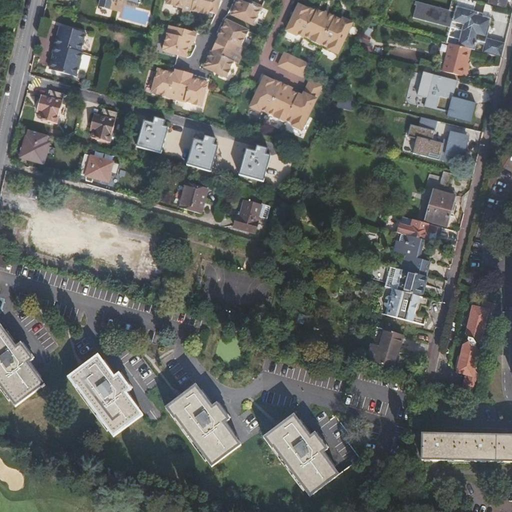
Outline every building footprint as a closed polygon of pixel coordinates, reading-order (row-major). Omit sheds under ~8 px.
[(184,20),(189,0),(167,0),(165,10),(181,15),(180,19),(184,20)] [(189,0),(184,20),(189,21),(190,17),(206,21),(207,17),(215,19),(219,1),(213,0),(189,0)] [(237,0),(237,2),(231,14),(253,25),(263,3),(256,0),(237,0)] [(466,0),(457,0),(456,6),(483,13),(482,15),(492,18),(495,8),(466,0)] [(456,28),(452,44),(472,49),(474,50),(477,40),(485,43),(482,52),(501,57),(505,42),(487,37),(492,18),(482,15),(483,13),(456,6),(455,11),(424,2),(420,18),(456,28)] [(317,9),(316,11),(308,7),(308,9),(299,4),(286,31),(296,36),(296,34),(303,38),(304,36),(315,41),(314,43),(321,46),(321,44),(329,48),(328,49),(338,54),(353,22),(343,18),(342,19),(329,13),(328,14),(317,9)] [(222,29),(218,36),(215,43),(241,56),(244,48),(239,46),(247,30),(226,20),(222,29)] [(86,34),(60,27),(56,41),(82,48),(86,34)] [(189,45),(191,46),(193,46),(195,38),(167,31),(161,56),(184,62),(187,52),(189,45)] [(82,48),(56,41),(53,54),(54,54),(49,69),(76,77),(83,53),(81,53),(82,50),(82,48)] [(241,56),(215,43),(211,51),(207,58),(203,66),(224,77),(232,61),(237,63),(241,56)] [(452,44),(451,44),(443,72),(467,78),(469,69),(466,69),(468,63),(472,49),(452,44)] [(309,64),(284,53),(278,65),(303,77),(309,64)] [(152,93),(176,99),(184,71),(175,69),(175,73),(174,75),(167,73),(157,71),(152,93)] [(207,83),(198,81),(191,79),(191,77),(192,73),(184,71),(176,99),(202,106),(207,83)] [(427,108),(449,113),(453,98),(457,81),(435,76),(433,84),(425,82),(421,99),(429,101),(427,108)] [(273,81),(264,77),(250,107),(260,112),(261,110),(275,117),(274,118),(284,122),(284,121),(292,125),(292,126),(301,131),(323,86),(310,80),(302,96),(288,89),(289,87),(274,80),(273,81)] [(37,118),(55,123),(62,94),(48,90),(45,97),(39,96),(35,111),(38,112),(37,118)] [(453,98),(449,113),(448,116),(471,122),(475,104),(453,98)] [(90,136),(109,141),(117,112),(102,108),(100,115),(93,113),(89,128),(92,129),(90,136)] [(437,121),(422,117),(418,131),(433,135),(437,121)] [(137,147),(160,154),(167,128),(162,127),(163,121),(154,118),(152,124),(144,121),(137,147)] [(48,135),(27,129),(20,158),(43,165),(48,144),(46,143),(48,135)] [(446,158),(461,161),(467,138),(452,134),(446,158)] [(186,165),(211,172),(218,147),(213,145),(214,139),(205,136),(203,142),(193,140),(186,165)] [(238,176),(262,183),(269,157),(263,155),(265,149),(255,146),(253,153),(245,150),(238,176)] [(113,162),(84,154),(79,174),(108,182),(111,169),(113,162)] [(449,174),(442,172),(439,185),(445,186),(449,174)] [(179,209),(200,215),(207,189),(186,183),(179,209)] [(426,221),(447,227),(456,192),(435,187),(426,221)] [(233,228),(253,234),(262,205),(244,200),(239,217),(237,216),(233,228)] [(414,220),(405,218),(402,234),(424,240),(426,231),(439,235),(440,228),(430,225),(414,220)] [(102,266),(128,273),(135,244),(47,219),(39,248),(65,255),(68,243),(105,253),(102,266)] [(424,240),(402,234),(400,242),(396,240),(393,253),(405,256),(404,262),(402,261),(399,270),(404,271),(427,278),(431,262),(420,259),(424,240)] [(404,271),(399,270),(398,269),(393,286),(399,288),(404,271)] [(427,278),(404,271),(399,288),(393,286),(392,289),(393,289),(421,297),(427,278)] [(431,308),(433,300),(421,297),(393,289),(391,296),(390,296),(387,298),(385,305),(387,308),(388,308),(386,315),(407,320),(426,325),(428,317),(416,314),(414,312),(415,306),(420,304),(431,308)] [(496,313),(498,306),(484,303),(483,309),(473,306),(466,334),(468,338),(467,339),(470,343),(476,344),(482,340),(489,311),(496,313)] [(0,385),(15,406),(42,387),(45,385),(29,362),(34,359),(22,342),(16,345),(0,324),(0,385)] [(368,362),(395,370),(404,336),(378,328),(368,362)] [(465,386),(478,389),(481,377),(473,375),(479,350),(476,346),(476,344),(470,343),(464,344),(457,371),(468,373),(465,386)] [(117,353),(130,366),(126,370),(140,385),(136,389),(151,403),(160,394),(159,393),(163,389),(147,374),(153,368),(142,358),(137,362),(123,348),(117,353)] [(114,437),(143,415),(127,393),(133,389),(120,373),(115,377),(99,355),(68,377),(76,389),(78,388),(114,437)] [(175,418),(211,466),(241,444),(225,423),(230,419),(218,402),(212,406),(196,384),(165,407),(174,419),(175,418)] [(274,449),(309,497),(339,475),(323,453),(327,450),(315,433),(310,437),(294,414),(263,438),(272,450),(274,449)] [(511,435),(423,434),(423,461),(511,462),(511,435)]
